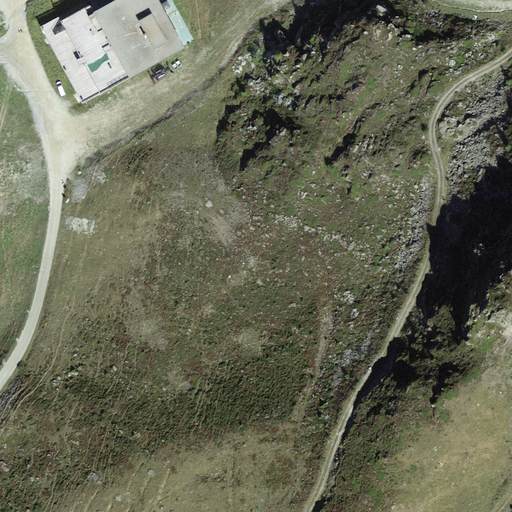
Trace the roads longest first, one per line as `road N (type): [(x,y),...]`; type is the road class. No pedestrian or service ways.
road 1 (track): [(511,51),(454,88),(433,119),(441,192),(424,272),(351,404),(307,511)]
road 2 (track): [(43,103),(58,163),(51,239),(32,320),(0,381)]
